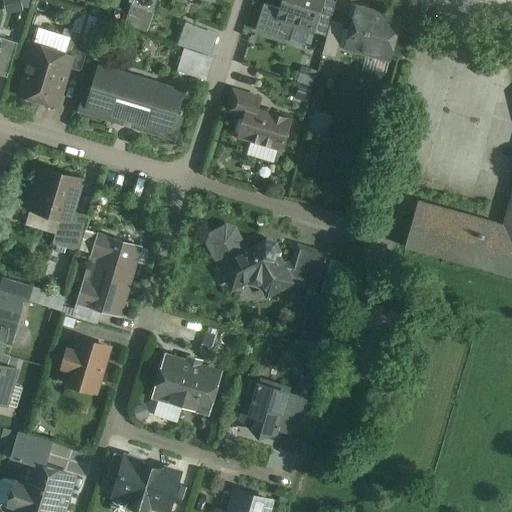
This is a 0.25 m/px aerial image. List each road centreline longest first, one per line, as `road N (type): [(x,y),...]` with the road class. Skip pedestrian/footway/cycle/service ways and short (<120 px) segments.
road 1 (residential): [(188,178),(112,426)]
road 2 (residential): [(242,0),(188,178)]
road 3 (residential): [(112,426),(288,480)]
road 4 (residential): [(14,123),(188,178)]
road 5 (residential): [(188,178),(339,219)]
